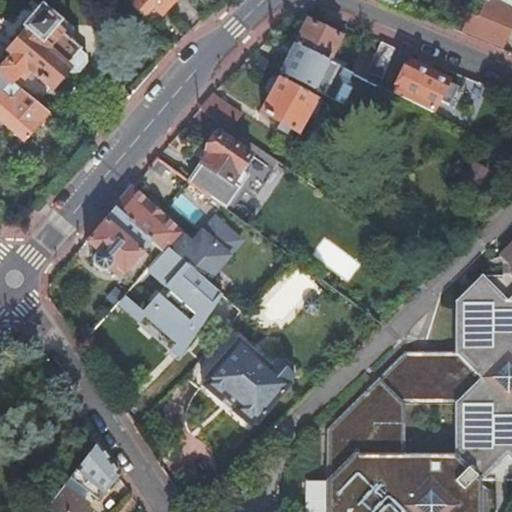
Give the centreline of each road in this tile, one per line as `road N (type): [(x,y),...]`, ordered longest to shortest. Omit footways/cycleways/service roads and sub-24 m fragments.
road 1 (unclassified): [(197,511),(426,273),(511,197)]
road 2 (residential): [(265,0),(13,281)]
road 3 (residential): [(13,281),(165,511)]
road 4 (residential): [(343,0),(511,71)]
